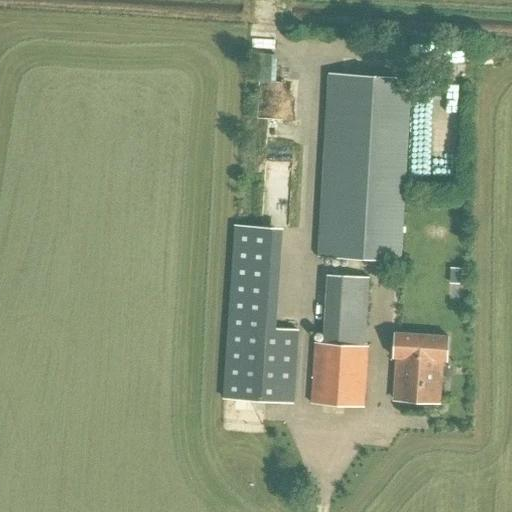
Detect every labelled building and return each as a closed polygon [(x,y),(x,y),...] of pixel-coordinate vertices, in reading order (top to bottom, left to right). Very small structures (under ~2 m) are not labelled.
[(402,262),(412,77),(327,73),(317,257),(402,262)] [(272,118),(299,120),(301,84),(274,83),(272,118)] [(466,151),(464,98),(451,98),(452,114),(447,114),(448,152),(466,151)] [(445,185),(464,184),(463,167),(445,168),(445,185)] [(442,168),(418,169),(419,187),(443,185),(442,168)] [(228,325),(223,399),(295,404),(300,330),(272,328),(280,209),(236,206),(228,325)] [(365,346),(369,277),(326,274),(322,343),(315,342),(311,404),(365,408),(369,346),(365,346)] [(448,362),(449,336),(395,332),(393,359),(397,359),(395,400),(439,404),(442,362),(448,362)]
